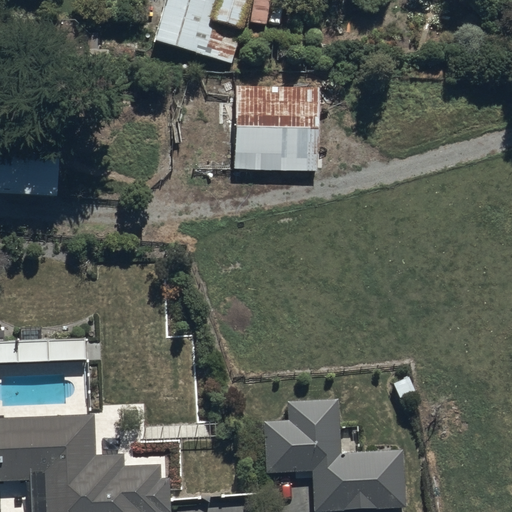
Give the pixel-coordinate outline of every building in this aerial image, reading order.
[(231,65),(249,0),(147,0),(140,28),(154,32),(152,42),(231,65)] [(318,89),(234,86),(231,169),(315,172),(318,89)] [(58,138),(0,134),(0,193),(54,197),(58,138)] [(338,402),(287,402),(288,423),(265,423),(266,473),(312,472),(313,511),(402,510),(401,453),(338,454),(338,402)] [(92,416),(0,418),(0,483),(31,483),(31,511),(169,511),(169,479),(159,480),(159,466),(122,467),(122,455),(93,456),(92,416)]
